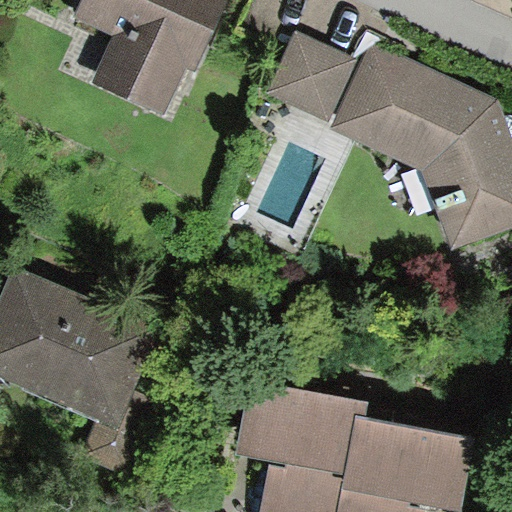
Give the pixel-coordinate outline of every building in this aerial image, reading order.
[(148,108),(173,53),(186,59),(210,0),(73,0),(70,9),(109,26),(85,80),(148,108)] [(339,50),(279,27),(254,90),(314,113),(339,50)] [(324,123),(421,165),(454,254),(511,232),(511,186),(480,101),(473,83),(363,35),(324,123)] [(3,272),(0,277),(0,370),(108,414),(143,328),(3,272)] [(253,511),(421,511),(425,490),(444,493),(457,417),(242,380),(229,455),(262,461),(253,511)]
